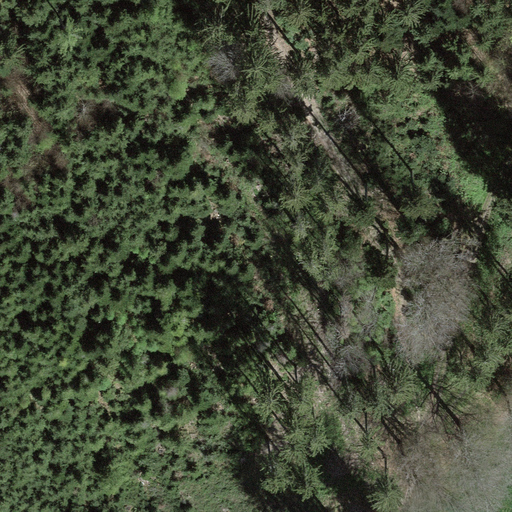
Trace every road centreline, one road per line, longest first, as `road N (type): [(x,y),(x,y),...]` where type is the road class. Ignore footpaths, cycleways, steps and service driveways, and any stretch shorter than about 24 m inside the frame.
road 1 (track): [(437,398),(511,154)]
road 2 (track): [(389,511),(437,398)]
